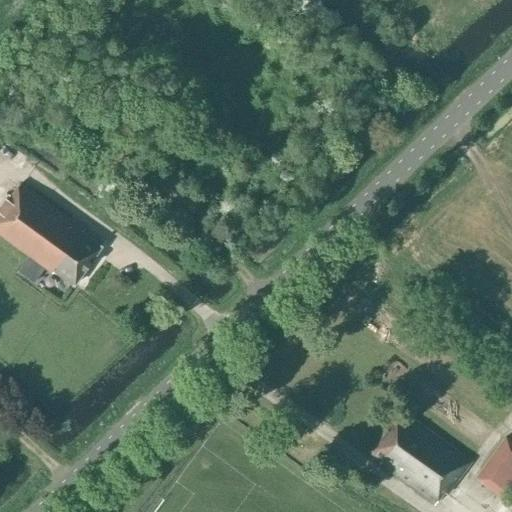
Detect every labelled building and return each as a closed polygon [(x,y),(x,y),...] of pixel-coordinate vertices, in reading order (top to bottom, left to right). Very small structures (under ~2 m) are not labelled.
[(19,102),(35,85),(28,79),(13,95),(19,102)] [(123,176),(144,149),(122,132),(101,158),(123,176)] [(186,214),(197,199),(180,185),(185,180),(168,166),(148,191),(165,204),(168,200),(186,214)] [(73,286),(101,247),(81,233),(83,230),(19,184),(10,197),(8,195),(0,206),(0,235),(52,274),(53,272),(73,286)] [(447,495),(471,462),(412,419),(409,423),(396,413),(368,452),(381,461),(378,465),(434,505),(443,492),(447,495)] [(510,503),(511,499),(511,442),(505,438),(476,478),(510,503)]
